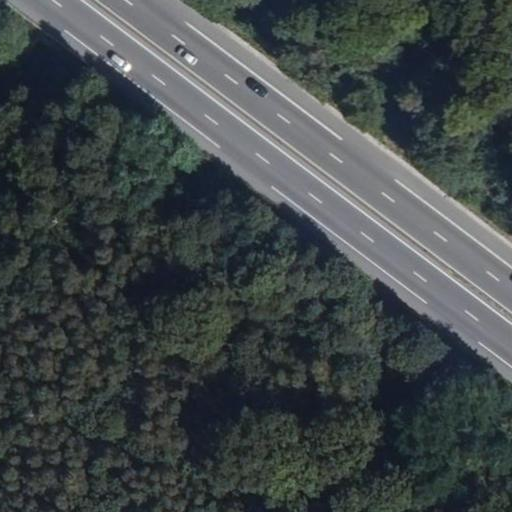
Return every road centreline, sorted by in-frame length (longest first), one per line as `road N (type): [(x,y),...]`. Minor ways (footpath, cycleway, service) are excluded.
road 1 (motorway): [(52,0),(511,346)]
road 2 (motorway): [(511,290),(126,0)]
road 3 (unknown): [(0,108),(84,0)]
